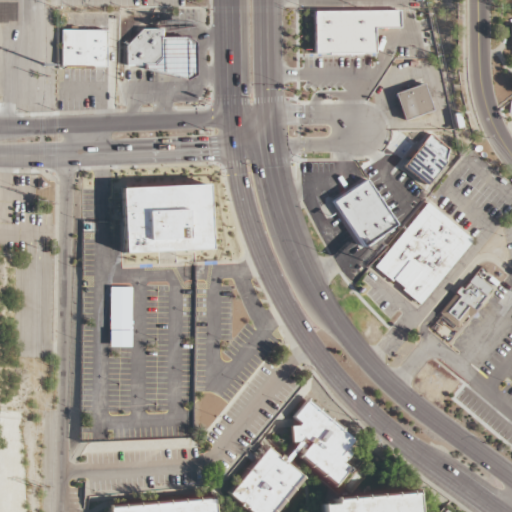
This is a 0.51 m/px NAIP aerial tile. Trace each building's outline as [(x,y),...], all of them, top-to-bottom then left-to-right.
[(399,11),(313,12),(314,53),(373,52),(373,28),(399,28),(399,11)] [(60,67),(105,67),(105,29),(60,29),(60,67)] [(160,30),(142,30),(125,47),(125,68),(143,68),(185,81),(191,77),(192,44),(186,38),(160,39),(160,30)] [(402,120),(393,94),(421,84),(431,109),(402,120)] [(443,163),(421,144),(402,167),(425,185),(443,163)] [(364,180),(394,227),(360,248),(330,201),(364,180)] [(206,185),(119,189),(122,253),(209,249),(206,185)] [(419,305),(472,239),(424,201),(372,268),(419,305)] [(493,290),(473,272),(435,315),(455,333),(493,290)] [(108,347),(129,347),(129,287),(108,287),(108,347)] [(227,494),(248,511),(272,511),(274,510),(276,511),(305,478),(290,465),(297,456),(334,487),(350,468),(343,462),(359,443),(306,399),(292,417),(299,423),(286,438),(295,445),(283,460),(267,446),(227,494)] [(326,497),(326,504),(314,504),(314,511),(410,511),(410,494),(326,497)] [(213,511),(213,499),(107,505),(107,511),(213,511)]
